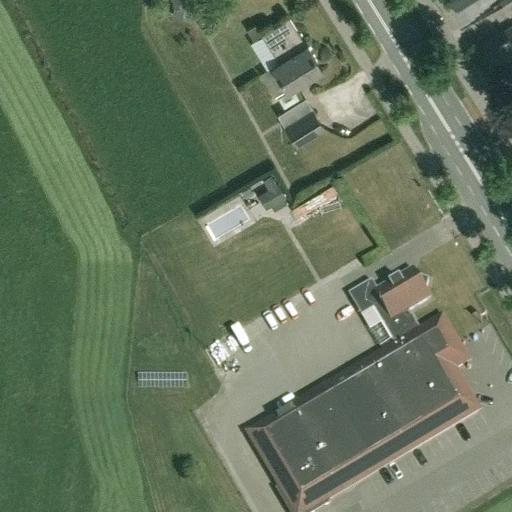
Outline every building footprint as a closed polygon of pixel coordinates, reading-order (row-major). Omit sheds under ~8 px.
[(305,45),(287,17),(269,28),(260,34),(277,62),(271,66),(286,90),(321,68),(306,44),(305,45)] [(253,39),(260,35),(260,34),(254,24),(247,29),(253,39)] [(511,25),(481,45),(499,75),(511,66),(511,25)] [(313,108),(284,126),(297,146),(325,128),(313,108)] [(276,184),(270,174),(262,178),(269,188),(258,195),(266,209),(272,205),(275,210),(288,202),(285,198),(287,196),(278,182),(276,184)] [(334,180),(293,201),(298,211),(339,190),(334,180)] [(207,221),(218,242),(255,223),(244,202),(207,221)] [(394,347),(419,332),(409,314),(430,301),(414,273),(378,294),(372,284),(349,298),(362,320),(374,313),(394,347)] [(419,332),(394,347),(395,349),(358,371),(317,396),(246,436),(280,491),(276,493),(288,511),(322,511),(332,507),(329,503),(367,480),(479,414),(454,373),(468,365),(443,322),(421,334),(419,332)] [(234,366),(238,374),(256,366),(252,358),(234,366)] [(417,452),(406,459),(413,472),(425,465),(417,452)] [(191,485),(209,480),(202,457),(185,462),(191,485)]
